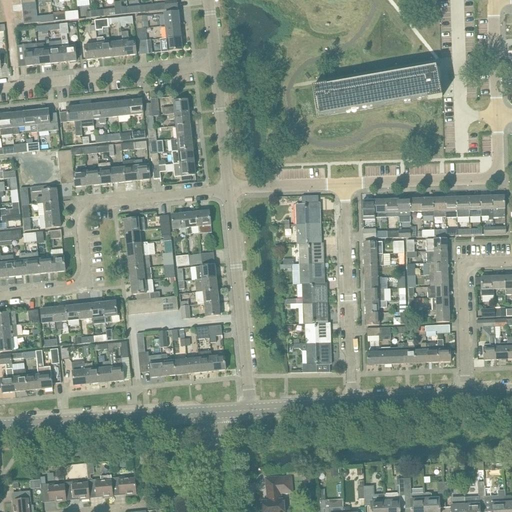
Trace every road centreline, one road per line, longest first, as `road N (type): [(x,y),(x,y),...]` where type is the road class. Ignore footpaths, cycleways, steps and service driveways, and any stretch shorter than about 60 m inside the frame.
road 1 (residential): [(0,296),(82,281),(81,226),(93,205),(228,189)]
road 2 (tertiary): [(0,421),(217,407)]
road 3 (residential): [(248,405),(228,189)]
road 4 (residential): [(351,399),(344,183)]
road 5 (residential): [(0,87),(214,64)]
road 6 (residential): [(344,183),(489,177),(498,162),(496,115)]
road 7 (residential): [(465,391),(462,275),(475,262),(511,261)]
road 8 (residential): [(228,189),(214,64)]
